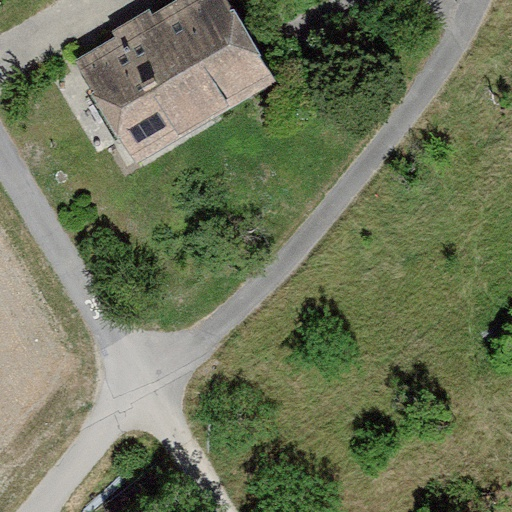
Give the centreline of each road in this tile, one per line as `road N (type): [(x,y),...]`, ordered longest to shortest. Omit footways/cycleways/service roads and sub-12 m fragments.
road 1 (residential): [(0,133),(150,388)]
road 2 (residential): [(46,511),(150,388)]
road 3 (track): [(150,388),(225,511)]
